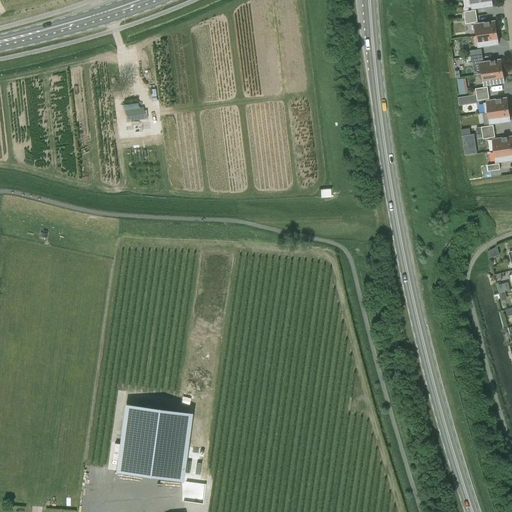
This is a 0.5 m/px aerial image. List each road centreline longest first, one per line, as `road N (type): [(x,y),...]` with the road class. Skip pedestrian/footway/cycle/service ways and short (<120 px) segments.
road 1 (primary): [(473,511),(399,234),(369,0)]
road 2 (primary): [(0,43),(148,0)]
